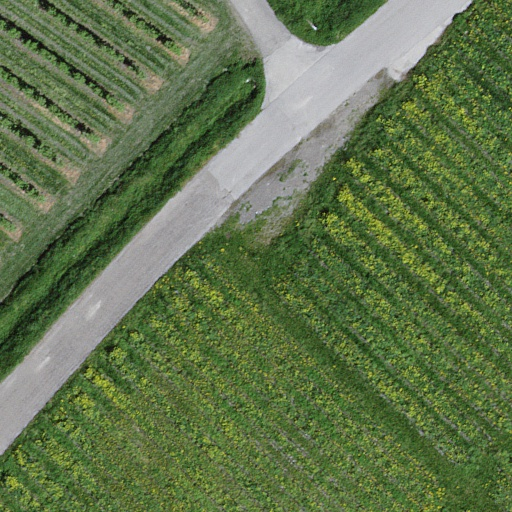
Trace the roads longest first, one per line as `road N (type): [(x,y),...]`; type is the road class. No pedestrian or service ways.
road 1 (unclassified): [(0,434),(304,96)]
road 2 (unclassified): [(304,96),(423,0)]
